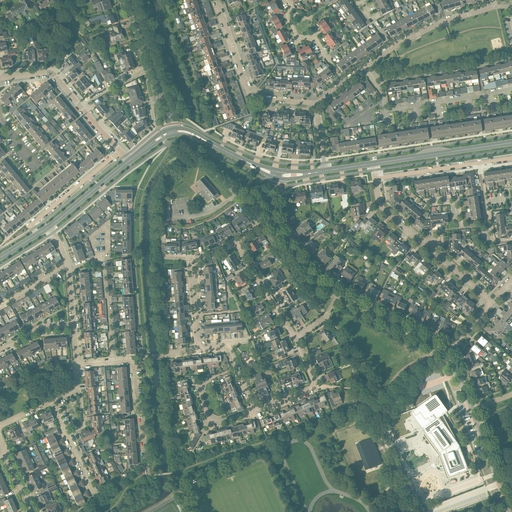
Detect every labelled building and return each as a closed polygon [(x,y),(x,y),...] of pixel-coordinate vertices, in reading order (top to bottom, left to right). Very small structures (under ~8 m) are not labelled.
[(20,3),(15,6),(19,14),(21,18),(25,16),(23,12),(25,11),(24,11),(32,7),(27,0),(25,0),(20,3)] [(103,2),(102,0),(97,0),(91,2),(93,7),(97,6),(99,12),(111,9),(108,0),(103,2)] [(183,3),(185,9),(188,8),(198,5),(196,0),(192,0),(186,2),(183,3)] [(271,9),(278,5),(277,3),(278,3),(276,0),(274,0),(269,3),(267,1),(261,4),(262,7),(266,5),(267,8),(270,6),(271,9)] [(341,8),(348,3),(346,0),(341,0),(337,4),(339,7),(338,7),(340,9),(341,8)] [(386,0),(378,5),(380,10),(389,6),(386,0)] [(456,8),(453,0),(447,2),(450,11),(453,10),(452,9),(456,8)] [(447,11),(450,11),(447,2),(441,3),(444,11),(447,10),(447,11)] [(344,13),(352,7),(348,3),(341,8),(344,13)] [(391,4),(389,5),(389,6),(380,10),(383,15),(394,10),(391,4)] [(198,5),(188,8),(190,14),(200,10),(198,5)] [(271,14),(272,17),(275,15),(274,14),(282,10),(281,7),(279,8),(278,5),(271,9),(273,13),(271,14)] [(426,8),(431,18),(433,17),(432,15),(436,14),(431,5),(426,8)] [(19,14),(15,6),(9,9),(11,14),(8,15),(12,22),(16,20),(14,17),(19,14)] [(352,7),(344,13),(343,14),(346,19),(348,18),(355,12),(352,7)] [(431,18),(426,8),(420,11),(424,19),(428,18),(428,19),(431,18)] [(202,16),(200,10),(190,14),(192,19),(195,18),(202,16)] [(424,19),(420,11),(414,13),(419,24),(422,22),(421,21),(424,19)] [(238,23),(247,20),(246,17),(250,16),(249,12),(245,14),(245,15),(236,18),(238,23)] [(351,23),(359,17),(355,12),(348,18),(348,19),(351,23)] [(104,22),(108,21),(110,21),(111,24),(114,23),(118,22),(118,21),(119,21),(118,18),(117,18),(116,14),(112,16),(110,13),(102,15),(103,18),(100,20),(101,21),(102,22),(103,22),(104,22)] [(419,24),(414,13),(409,16),(413,25),(417,23),(417,25),(419,24)] [(206,18),(208,17),(207,14),(202,16),(195,18),(192,19),(194,24),(197,23),(205,21),(203,17),(205,16),(206,18)] [(103,18),(102,15),(87,20),(90,25),(97,23),(96,21),(100,20),(103,18)] [(273,22),(274,24),(282,20),(280,17),(279,18),(278,15),(276,17),(276,16),(276,17),(275,15),(272,17),(273,18),(270,20),(271,22),(273,22)] [(409,16),(403,19),(408,29),(411,28),(410,27),(413,25),(409,16)] [(362,22),(359,17),(351,23),(349,24),(353,29),(362,22)] [(320,30),(331,22),(329,19),(327,21),(325,19),(322,21),(321,20),(316,23),(319,27),(321,29),(320,30)] [(408,29),(403,19),(397,22),(402,31),(405,29),(406,30),(408,29)] [(249,25),(247,20),(238,23),(240,29),(249,25)] [(271,35),(274,33),(278,31),(277,30),(284,26),(282,24),(283,23),(282,20),(274,24),(276,28),(269,32),(271,35)] [(365,25),(362,22),(353,29),(354,31),(356,29),(358,32),(366,27),(371,23),(369,20),(365,23),(365,24),(365,25)] [(196,29),(199,28),(211,24),(210,22),(208,23),(208,24),(206,24),(205,21),(197,23),(194,24),(196,29)] [(331,22),(320,30),(322,33),(323,32),(325,34),(329,31),(331,30),(329,27),(333,25),(331,22)] [(402,31),(397,22),(392,25),(397,35),(399,34),(399,33),(402,31)] [(120,30),(119,24),(112,27),(114,32),(104,35),(107,45),(124,38),(121,29),(120,30)] [(196,29),(192,31),(193,33),(196,32),(197,35),(199,34),(208,31),(207,27),(209,27),(211,26),(211,24),(199,28),(196,29)] [(242,34),(251,31),(249,25),(240,29),(242,34)] [(397,35),(392,25),(386,28),(391,37),(394,35),(395,36),(397,35)] [(280,38),(288,34),(286,31),(285,32),(283,29),(278,32),(278,31),(274,33),(275,36),(278,34),(280,38)] [(244,39),(253,36),(257,35),(256,32),(254,33),(254,30),(251,31),(242,34),(244,39)] [(202,39),(212,35),(214,35),(214,34),(214,32),(211,33),(212,34),(209,34),(208,31),(199,34),(201,39),(202,38),(202,39)] [(324,38),(327,43),(337,36),(339,35),(337,32),(333,36),(331,33),(324,38)] [(342,37),(342,34),(341,33),(339,35),(337,36),(327,43),(329,46),(330,45),(331,46),(331,48),(333,48),(334,47),(336,45),(338,47),(341,45),(337,40),(342,37)] [(199,46),(200,45),(202,44),(210,42),(209,38),(211,37),(211,38),(212,39),(217,37),(216,34),(214,34),(214,35),(212,35),(202,39),(202,38),(201,39),(200,39),(197,41),(198,44),(196,45),(196,46),(199,46)] [(288,34),(280,38),(282,42),(279,43),(280,44),(278,45),(279,47),(283,45),(283,44),(289,40),(288,38),(289,37),(288,34)] [(377,34),(372,38),(379,47),(381,45),(380,44),(383,42),(377,34)] [(253,36),(244,39),(246,45),(255,42),(253,36)] [(379,47),(372,38),(367,41),(373,49),(376,47),(377,48),(379,47)] [(5,54),(7,54),(11,53),(8,40),(3,41),(4,43),(0,44),(0,52),(4,51),(5,54)] [(248,50),(256,47),(258,46),(257,41),(255,42),(246,45),(248,50)] [(373,49),(367,41),(362,45),(369,54),(371,53),(370,52),(373,49)] [(202,50),(204,49),(216,45),(215,43),(213,44),(213,45),(211,45),(210,42),(202,44),(200,45),(202,50)] [(282,49),(284,53),(291,50),(291,49),(292,49),(290,46),(289,47),(288,44),(284,46),(283,45),(279,47),(280,50),(282,49)] [(216,45),(204,49),(206,55),(213,52),(212,48),(214,48),(217,47),(216,45)] [(302,47),(308,57),(311,56),(313,54),(309,45),(306,47),(305,45),(302,47)] [(369,54),(362,45),(357,49),(363,57),(366,55),(367,56),(369,54)] [(256,47),(248,50),(250,55),(256,53),(258,52),(256,47)] [(304,60),(308,57),(302,47),(303,48),(300,50),(299,48),(297,49),(301,58),(302,57),(304,60)] [(34,50),(34,48),(27,49),(27,52),(23,53),(24,61),(31,60),(31,62),(35,61),(34,50)] [(47,61),(45,49),(37,50),(38,62),(47,61)] [(363,57),(357,49),(352,53),(359,62),(361,60),(360,59),(363,57)] [(291,50),(284,53),(287,58),(287,65),(295,66),(296,55),(293,54),(291,50)] [(78,62),(84,58),(87,56),(83,51),(78,55),(79,56),(76,59),(73,61),(69,56),(64,61),(68,66),(65,68),(68,71),(69,70),(78,62)] [(213,52),(206,55),(208,60),(214,58),(219,56),(225,54),(224,51),(217,53),(217,54),(217,55),(215,55),(213,52)] [(124,64),(132,61),(129,54),(124,56),(123,53),(125,53),(125,52),(116,55),(118,61),(122,59),(124,64)] [(250,55),(247,56),(245,57),(247,62),(249,62),(260,58),(258,52),(256,53),(250,55)] [(218,59),(228,56),(227,53),(225,54),(219,56),(214,58),(208,60),(204,61),(206,66),(209,65),(217,62),(216,60),(218,59)] [(359,62),(352,53),(347,56),(353,64),(356,62),(357,63),(359,62)] [(353,64),(347,56),(342,60),(348,69),(351,68),(350,67),(353,64)] [(12,66),(11,57),(1,58),(2,67),(12,66)] [(260,58),(249,62),(251,67),(259,64),(258,61),(261,60),(260,58)] [(348,69),(342,60),(337,64),(342,72),(346,70),(346,71),(348,69)] [(104,71),(99,61),(93,64),(99,74),(101,73),(106,83),(110,81),(109,80),(113,77),(109,69),(104,71)] [(132,61),(124,64),(125,68),(122,69),(124,73),(134,69),(132,61)] [(72,80),(76,78),(81,73),(78,69),(81,66),(78,62),(69,70),(71,73),(68,75),(72,80)] [(218,66),(217,62),(209,65),(206,66),(208,71),(211,70),(213,69),(223,66),(225,65),(226,65),(227,64),(226,62),(220,64),(220,65),(218,66)] [(251,67),(253,73),(261,69),(259,64),(251,67)] [(323,71),(329,79),(333,75),(334,73),(328,64),(326,66),(327,68),(323,71)] [(497,65),(499,74),(506,73),(504,65),(500,66),(500,64),(497,65)] [(213,69),(211,70),(210,70),(212,75),(215,74),(223,72),(221,68),(224,67),(224,68),(226,67),(226,65),(225,65),(223,66),(213,69)] [(493,76),(499,74),(497,65),(495,66),(495,67),(491,68),(493,76)] [(487,77),(493,76),(491,68),(488,69),(488,67),(485,68),(487,77)] [(487,77),(485,68),(482,69),(483,70),(479,71),(482,82),(488,80),(487,77)] [(263,75),(261,69),(253,73),(254,78),(259,76),(263,75)] [(324,82),(329,79),(323,71),(319,75),(324,82)] [(79,81),(75,84),(79,88),(80,87),(86,82),(90,79),(86,75),(86,76),(82,72),(81,73),(76,78),(79,81)] [(217,79),(229,75),(228,73),(226,74),(224,75),(223,72),(215,74),(212,75),(214,80),(217,79)] [(217,79),(214,80),(215,86),(219,84),(226,82),(225,78),(227,77),(227,78),(229,77),(229,75),(217,79)] [(319,75),(312,80),(314,87),(319,84),(319,86),(324,82),(319,75)] [(314,87),(312,80),(304,79),(303,90),(309,90),(309,87),(314,88),(314,87)] [(131,106),(132,110),(134,109),(136,109),(142,108),(141,103),(144,102),(143,98),(141,98),(137,85),(136,85),(135,80),(125,85),(126,88),(125,88),(127,94),(131,93),(132,98),(131,99),(133,106),(131,106)] [(275,89),(275,85),(275,80),(266,80),(262,84),(265,87),(269,87),(269,89),(270,89),(270,90),(271,90),(273,91),(274,90),(274,89),(275,89)] [(360,83),(365,90),(369,96),(371,94),(375,91),(367,80),(363,83),(363,82),(360,83)] [(51,91),(52,92),(54,90),(53,88),(53,89),(47,82),(45,84),(45,83),(44,84),(44,83),(42,85),(48,92),(51,91)] [(89,85),(86,82),(79,88),(82,92),(88,87),(89,89),(94,87),(90,83),(89,85)] [(357,84),(354,86),(360,94),(365,90),(360,83),(357,85),(357,84)] [(14,86),(12,88),(19,95),(21,94),(22,95),(24,93),(23,91),(23,92),(18,85),(15,87),(14,86)] [(41,87),(38,89),(45,97),(47,95),(46,94),(48,92),(42,85),(40,86),(41,87)] [(353,89),(350,91),(355,97),(360,94),(354,86),(352,87),(353,89)] [(220,89),(217,90),(219,96),(229,93),(227,87),(220,89)] [(11,90),(9,92),(15,100),(18,99),(17,97),(19,95),(12,88),(10,89),(11,90)] [(45,97),(38,89),(36,91),(35,91),(33,92),(40,100),(42,98),(43,99),(45,97)] [(350,101),(355,97),(350,91),(347,93),(346,92),(344,93),(350,101)] [(5,93),(4,95),(10,103),(12,101),(13,102),(15,100),(9,92),(6,94),(5,93)] [(40,100),(33,92),(31,94),(32,95),(29,97),(36,105),(38,103),(37,102),(40,100)] [(221,102),(231,99),(229,93),(219,96),(221,102)] [(350,101),(344,93),(342,95),(343,96),(340,98),(345,105),(350,101)] [(8,105),(10,103),(4,95),(2,97),(2,98),(0,99),(5,106),(6,108),(8,106),(8,105)] [(54,105),(56,107),(63,101),(61,99),(60,99),(58,97),(51,103),(52,105),(54,105)] [(96,109),(99,113),(104,109),(105,108),(103,105),(104,103),(100,98),(93,103),(97,108),(96,109)] [(345,105),(340,98),(337,100),(336,99),(334,101),(340,108),(345,105)] [(223,108),(233,104),(231,99),(221,102),(223,108)] [(56,110),(58,112),(66,106),(64,103),(65,102),(63,101),(56,107),(57,109),(56,110)] [(340,108),(334,101),(332,102),(332,104),(330,105),(335,112),(340,108)] [(233,104),(223,108),(220,109),(221,112),(224,110),(225,113),(235,110),(233,104)] [(335,112),(330,105),(327,107),(328,108),(325,111),(333,122),(339,118),(335,112)] [(66,106),(58,112),(60,114),(61,113),(63,116),(70,109),(69,107),(68,108),(66,106)] [(14,115),(16,118),(25,111),(23,109),(22,110),(19,107),(11,114),(13,116),(14,115)] [(99,113),(103,117),(105,115),(108,118),(115,112),(111,107),(107,110),(105,108),(104,109),(99,113)] [(136,126),(132,128),(133,128),(134,130),(134,131),(136,134),(137,134),(142,131),(147,128),(146,123),(148,122),(148,120),(146,113),(145,113),(144,107),(142,108),(136,109),(134,109),(136,119),(137,119),(137,122),(136,122),(134,122),(136,126)] [(64,119),(65,121),(73,114),(71,112),(72,111),(70,109),(63,116),(65,118),(64,119)] [(121,110),(109,120),(116,128),(117,128),(119,126),(127,119),(121,110)] [(237,115),(235,110),(225,113),(227,119),(226,119),(227,122),(244,117),(243,113),(237,115)] [(19,123),(27,116),(25,114),(26,113),(25,111),(16,118),(18,120),(17,121),(19,123)] [(275,124),(278,124),(278,121),(283,121),(284,111),(278,111),(278,117),(275,116),(275,124)] [(288,123),(291,124),(292,117),(289,117),(289,111),(284,111),(283,121),(283,124),(288,124),(288,123)] [(295,122),(300,122),(301,112),(295,112),(295,118),(292,117),(291,124),(295,124),(295,122)] [(311,125),(309,116),(306,116),(306,112),(301,112),(300,122),(300,124),(311,125)] [(270,118),(269,113),(263,114),(264,115),(261,116),(264,125),(267,124),(268,127),(273,125),(272,124),(275,124),(275,116),(270,118)] [(73,114),(65,121),(67,123),(68,122),(70,124),(78,118),(76,116),(75,117),(73,114)] [(27,116),(19,123),(21,125),(21,124),(24,126),(32,120),(30,118),(29,119),(27,116)] [(509,117),(496,118),(498,130),(503,129),(503,131),(506,131),(505,128),(510,128),(509,117)] [(496,118),(484,120),(485,131),(490,131),(491,133),(493,132),(493,130),(498,130),(496,118)] [(74,131),(81,125),(79,122),(80,121),(79,119),(71,126),(73,128),(72,129),(74,131)] [(25,130),(26,132),(34,125),(32,123),(33,122),(32,120),(24,126),(26,129),(25,130)] [(482,132),(481,121),(468,123),(470,134),(475,133),(475,135),(478,135),(477,133),(482,132)] [(231,137),(236,139),(240,129),(237,128),(237,126),(231,123),(229,124),(227,129),(233,131),(231,137)] [(456,125),(457,136),(462,135),(463,137),(465,137),(465,134),(470,134),(468,123),(456,125)] [(34,125),(26,132),(28,133),(29,133),(31,135),(39,129),(37,126),(36,127),(34,125)] [(81,125),(74,131),(75,133),(76,132),(78,135),(86,128),(84,126),(83,127),(81,125)] [(443,126),(445,137),(450,137),(450,139),(453,139),(452,136),(457,136),(456,125),(443,126)] [(133,128),(129,132),(126,129),(124,131),(119,126),(117,128),(122,133),(119,135),(124,140),(125,139),(129,143),(134,138),(133,137),(136,134),(134,131),(134,130),(133,128)] [(443,126),(431,128),(432,139),(437,139),(438,141),(440,140),(440,138),(445,137),(443,126)] [(86,128),(78,135),(80,137),(79,138),(81,140),(89,133),(87,131),(88,130),(86,128)] [(240,129),(236,139),(241,141),(243,136),(246,137),(248,131),(240,128),(240,129)] [(32,138),(34,141),(41,134),(39,132),(41,131),(39,129),(31,135),(33,138),(32,138)] [(428,129),(415,131),(417,142),(422,141),(422,143),(424,143),(424,141),(429,140),(428,129)] [(246,137),(249,138),(247,143),(252,145),(256,135),(256,134),(248,131),(246,137)] [(415,131),(403,133),(404,144),(409,143),(409,145),(412,145),(412,142),(417,142),(415,131)] [(89,133),(81,140),(82,142),(84,141),(86,143),(93,137),(92,135),(91,136),(89,133)] [(403,133),(390,134),(392,145),(397,145),(397,147),(400,147),(399,144),(404,144),(403,133)] [(41,134),(34,141),(35,142),(36,141),(38,144),(46,137),(45,135),(43,136),(41,134)] [(390,134),(377,136),(379,147),(384,147),(385,149),(387,148),(387,146),(392,145),(390,134)] [(259,141),(262,142),(264,136),(262,135),(261,135),(261,137),(256,135),(252,145),(258,147),(259,141)] [(264,136),(262,142),(265,143),(264,149),(269,150),(272,140),(267,139),(267,137),(264,136)] [(48,139),(46,137),(38,144),(40,146),(39,147),(41,149),(49,143),(47,140),(48,139)] [(340,152),(338,144),(337,137),(335,137),(330,138),(332,152),(336,151),(337,152),(340,152)] [(62,141),(57,145),(49,152),(51,155),(50,155),(52,157),(59,151),(60,150),(59,149),(65,144),(64,143),(66,141),(65,139),(62,141)] [(276,146),(279,146),(281,140),(277,139),(277,141),(272,140),(269,150),(275,151),(276,146)] [(281,140),(279,146),(282,147),(281,153),(287,153),(288,143),(283,142),(284,140),(281,140)] [(306,142),(300,141),(300,143),(299,143),(297,142),(296,149),(299,149),(299,155),(304,156),(305,145),(306,142)] [(47,150),(49,152),(57,145),(55,143),(54,144),(52,142),(44,148),(46,150),(47,150)] [(293,148),(296,149),(297,142),(294,142),(294,144),(288,143),(287,153),(292,154),(293,148)] [(305,145),(304,156),(310,156),(310,150),(315,151),(314,144),(311,144),(311,146),(305,145)] [(93,154),(99,161),(101,160),(100,159),(103,157),(96,149),(94,150),(95,152),(93,154)] [(59,151),(52,157),(53,159),(54,158),(56,161),(64,154),(63,152),(61,153),(59,151)] [(64,154),(56,161),(58,163),(57,164),(59,166),(67,160),(65,157),(66,156),(64,154)] [(97,163),(99,161),(93,154),(91,156),(90,155),(88,156),(94,164),(96,162),(97,163)] [(87,159),(84,161),(90,168),(92,167),(92,166),(94,164),(88,156),(86,158),(87,159)] [(81,162),(79,164),(85,171),(88,169),(88,170),(90,168),(84,161),(82,163),(81,162)] [(35,193),(34,194),(35,195),(36,195),(42,203),(47,200),(49,198),(79,173),(75,168),(72,164),(71,163),(69,165),(67,166),(65,168),(62,171),(60,172),(58,174),(54,177),(52,179),(50,180),(47,183),(45,185),(43,186),(38,190),(35,193)] [(7,164),(0,170),(1,173),(2,172),(5,174),(12,168),(10,166),(10,167),(7,164)] [(85,171),(79,164),(77,165),(78,166),(75,168),(79,173),(81,176),(84,174),(83,173),(85,171)] [(5,178),(7,180),(15,173),(13,170),(14,170),(12,168),(5,174),(6,177),(5,178)] [(508,181),(506,170),(502,171),(502,168),(499,168),(499,171),(496,172),(497,183),(500,183),(500,186),(505,185),(505,182),(508,181)] [(497,183),(496,172),(491,173),(490,170),(487,170),(488,173),(483,174),(485,185),(488,184),(489,187),(494,187),(493,184),(497,183)] [(15,173),(7,180),(9,181),(10,181),(12,183),(19,177),(18,175),(17,175),(15,173)] [(473,173),(465,174),(466,182),(475,181),(474,177),(476,177),(476,175),(474,175),(473,173)] [(441,175),(441,178),(437,179),(439,190),(442,189),(442,192),(447,192),(447,189),(450,188),(448,180),(448,177),(444,178),(444,175),(441,175)] [(429,177),(430,180),(426,180),(427,192),(431,191),(431,194),(436,193),(436,190),(439,190),(437,179),(433,179),(432,176),(429,177)] [(13,186),(14,188),(22,182),(20,179),(21,178),(19,177),(12,183),(14,185),(13,186)] [(220,196),(204,177),(197,183),(202,190),(199,192),(208,202),(213,198),(215,200),(220,196)] [(418,179),(418,181),(414,182),(416,193),(419,193),(420,196),(425,195),(424,192),(427,192),(426,180),(421,181),(421,178),(418,179)] [(361,186),(360,181),(350,182),(352,193),(365,191),(364,185),(361,186)] [(475,185),(475,181),(466,182),(467,185),(468,185),(468,189),(476,188),(475,186),(478,186),(477,184),(475,185)] [(17,189),(19,192),(27,185),(25,183),(24,184),(22,182),(14,188),(16,190),(17,189)] [(338,186),(338,184),(329,186),(330,194),(339,193),(339,194),(344,193),(342,185),(338,186)] [(27,185),(19,192),(21,194),(20,195),(22,197),(29,191),(27,188),(28,187),(27,185)] [(313,201),(320,200),(320,202),(324,201),(324,200),(327,199),(326,191),(322,191),(322,187),(318,188),(318,189),(311,190),(312,194),(312,198),(313,201)] [(476,188),(468,189),(470,197),(477,196),(476,192),(478,191),(478,190),(476,190),(476,188)] [(121,191),(121,189),(115,189),(111,192),(112,194),(109,198),(114,204),(119,203),(119,201),(121,201),(121,200),(121,191)] [(390,202),(398,198),(398,192),(390,193),(390,202)] [(306,198),(305,193),(298,194),(298,193),(292,194),(293,203),(303,201),(304,205),(303,205),(308,204),(307,198),(306,198)] [(348,203),(347,194),(343,195),(342,196),(343,202),(342,202),(341,202),(341,206),(342,206),(343,209),(346,209),(349,205),(348,203)] [(35,200),(33,202),(39,209),(42,207),(42,208),(44,207),(42,204),(42,203),(36,195),(35,195),(38,199),(36,201),(35,200)] [(464,207),(467,206),(468,209),(479,208),(479,204),(481,203),(481,200),(478,201),(477,196),(470,197),(466,198),(467,201),(464,202),(464,207)] [(114,204),(109,198),(106,200),(105,198),(100,202),(106,209),(106,208),(108,207),(109,208),(114,204)] [(398,208),(403,202),(398,198),(390,202),(398,208)] [(404,210),(412,200),(410,199),(408,202),(405,200),(403,202),(398,208),(399,210),(401,207),(404,210)] [(412,200),(404,210),(406,212),(406,213),(407,214),(413,207),(410,205),(413,202),(412,200)] [(39,209),(33,202),(31,203),(32,205),(29,206),(36,214),(37,212),(39,209)] [(96,205),(97,206),(101,212),(102,212),(104,210),(105,211),(107,210),(106,208),(106,209),(100,202),(96,205)] [(364,207),(364,203),(355,204),(356,207),(354,208),(355,216),(364,215),(363,208),(364,207)] [(26,207),(24,209),(30,217),(33,215),(34,216),(36,214),(29,206),(27,209),(26,207)] [(94,207),(92,209),(98,217),(103,213),(102,212),(101,212),(97,206),(95,208),(94,207)] [(413,207),(407,214),(409,216),(410,215),(413,217),(420,208),(419,207),(416,210),(413,207)] [(413,221),(415,223),(420,217),(422,214),(419,212),(422,209),(420,208),(413,217),(415,219),(413,221)] [(470,221),(481,219),(480,215),(483,214),(483,211),(480,212),(479,208),(468,209),(468,213),(465,213),(466,218),(471,217),(471,220),(470,221)] [(30,217),(24,209),(22,211),(23,212),(21,214),(27,221),(29,220),(28,219),(30,217)] [(98,217),(92,209),(89,211),(90,212),(88,214),(94,221),(98,217)] [(239,218),(244,225),(249,222),(247,219),(250,218),(246,213),(239,218)] [(17,215),(15,216),(22,224),(24,222),(25,223),(27,221),(21,214),(18,216),(17,215)] [(494,222),(496,221),(497,223),(504,222),(503,214),(496,215),(496,220),(494,220),(494,222)] [(90,223),(92,222),(90,219),(86,215),(84,217),(84,216),(81,218),(85,223),(87,226),(90,223)] [(22,224),(15,216),(13,218),(14,219),(12,221),(18,229),(20,227),(19,226),(22,224)] [(425,221),(420,217),(415,223),(422,229),(425,221)] [(78,222),(83,229),(87,226),(81,218),(79,220),(79,221),(78,222)] [(244,225),(239,218),(231,223),(235,228),(237,226),(239,229),(244,225)] [(364,219),(362,221),(359,226),(365,231),(368,227),(371,230),(377,223),(371,218),(365,225),(362,222),(365,219),(364,219)] [(359,226),(362,221),(359,219),(353,226),(357,228),(359,226)] [(422,229),(431,228),(431,220),(425,221),(422,229)] [(18,229),(12,221),(9,223),(8,222),(6,223),(13,231),(15,229),(16,230),(18,229)] [(81,231),(83,229),(78,222),(77,221),(72,225),(78,232),(80,230),(81,231)] [(309,224),(307,221),(296,229),(298,232),(301,230),(306,237),(313,232),(308,225),(309,224)] [(497,227),(498,232),(506,231),(505,227),(504,227),(504,222),(497,223),(497,225),(495,225),(495,227),(497,227)] [(10,233),(13,231),(6,223),(4,225),(5,226),(3,228),(6,232),(8,235),(9,236),(11,234),(10,233)] [(230,224),(222,228),(227,237),(232,233),(231,231),(233,229),(230,224)] [(72,225),(68,229),(74,235),(76,233),(77,234),(79,233),(78,232),(72,225)] [(379,225),(376,229),(370,235),(375,240),(376,240),(378,242),(380,240),(381,240),(383,238),(384,238),(386,235),(387,233),(379,225),(380,225),(379,225)] [(222,228),(215,233),(218,239),(220,237),(222,240),(227,237),(222,228)] [(74,235),(68,229),(66,231),(64,229),(63,230),(70,239),(72,237),(73,238),(75,236),(74,235)] [(323,233),(321,230),(313,236),(315,239),(323,233)] [(506,238),(506,231),(498,232),(498,234),(496,234),(496,236),(498,236),(498,239),(506,238)] [(218,239),(215,233),(207,236),(210,245),(216,243),(215,240),(218,239)] [(248,246),(253,253),(261,248),(259,244),(266,240),(261,233),(256,236),(259,239),(248,246)] [(393,251),(395,248),(400,242),(397,240),(398,239),(392,233),(386,240),(391,244),(388,247),(393,251)] [(210,245),(207,236),(199,239),(200,246),(203,244),(204,247),(210,245)] [(197,246),(200,246),(199,239),(190,241),(192,250),(198,249),(197,246)] [(457,246),(457,240),(449,241),(450,250),(457,246)] [(192,250),(190,241),(182,242),(182,252),(184,252),(192,250)] [(317,250),(311,241),(304,246),(310,255),(317,250)] [(47,243),(44,244),(50,253),(52,252),(53,252),(54,253),(56,251),(50,242),(47,244),(47,243)] [(165,251),(171,251),(171,242),(162,242),(162,248),(165,248),(165,251)] [(171,242),(171,251),(177,252),(177,249),(180,249),(180,242),(171,242)] [(400,242),(395,248),(393,251),(391,253),(394,255),(395,255),(397,253),(397,251),(398,250),(404,255),(409,248),(403,243),(402,245),(400,242)] [(81,243),(76,245),(71,247),(73,252),(81,249),(80,246),(81,246),(81,243)] [(40,247),(40,248),(46,257),(48,256),(47,256),(48,255),(50,253),(44,244),(40,247)] [(457,256),(462,250),(457,246),(450,250),(457,256)] [(461,255),(464,258),(471,249),(470,247),(467,250),(464,248),(462,250),(457,256),(459,258),(461,255)] [(46,257),(40,248),(36,251),(35,250),(40,259),(43,258),(44,258),(44,259),(46,257)] [(73,252),(75,257),(83,254),(82,251),(83,251),(82,248),(81,249),(73,252)] [(331,253),(326,248),(319,254),(319,255),(320,254),(321,257),(318,260),(322,264),(324,262),(325,264),(331,258),(329,255),(331,253)] [(465,261),(467,262),(473,255),(470,253),(473,250),(471,249),(464,258),(466,260),(465,261)] [(40,259),(35,250),(33,252),(33,253),(31,255),(36,264),(38,262),(38,261),(40,259)] [(85,260),(84,256),(92,253),(92,251),(84,254),(83,254),(75,257),(77,263),(85,260)] [(274,258),(271,252),(263,257),(265,260),(259,264),(263,270),(272,265),(269,261),(274,258)] [(411,253),(405,259),(409,263),(410,263),(412,261),(415,263),(414,265),(416,267),(418,264),(421,261),(419,259),(420,258),(415,253),(413,255),(411,253)] [(31,255),(26,257),(25,256),(30,265),(33,264),(34,264),(34,265),(36,264),(31,255)] [(238,263),(233,255),(226,260),(224,261),(226,265),(229,264),(232,269),(231,270),(233,273),(239,270),(236,266),(239,265),(238,263)] [(470,263),(472,265),(480,256),(478,255),(476,258),(473,255),(467,262),(469,264),(470,263)] [(30,265),(25,256),(23,258),(24,259),(21,261),(26,270),(28,268),(28,267),(30,265)] [(340,259),(336,256),(330,265),(327,269),(330,271),(332,269),(333,270),(336,273),(337,274),(342,269),(341,268),(344,264),(346,262),(341,258),(340,259)] [(473,270),(475,271),(479,266),(482,263),(479,260),(481,257),(480,256),(472,265),(475,267),(473,270)] [(14,265),(20,274),(22,273),(21,272),(22,271),(24,269),(21,265),(18,260),(18,261),(19,262),(14,265)] [(494,262),(497,264),(503,270),(506,267),(508,269),(509,267),(504,262),(501,260),(499,263),(496,260),(494,262)] [(416,267),(413,270),(418,274),(422,270),(425,274),(428,271),(431,267),(425,262),(421,267),(418,264),(416,267)] [(358,271),(349,264),(348,265),(345,270),(339,277),(342,280),(345,276),(346,277),(346,278),(350,281),(358,271)] [(495,267),(492,265),(491,266),(500,274),(502,272),(503,272),(504,270),(503,270),(497,264),(495,267)] [(20,274),(14,265),(9,268),(14,276),(16,274),(18,274),(18,275),(20,274)] [(485,271),(479,266),(475,271),(478,274),(477,276),(478,277),(480,275),(481,277),(485,271)] [(490,274),(492,276),(498,281),(500,278),(498,276),(500,274),(491,266),(489,268),(492,270),(490,274)] [(14,276),(9,268),(4,271),(10,280),(12,279),(12,278),(12,277),(14,276)] [(173,279),(181,278),(181,275),(182,275),(182,272),(181,269),(171,270),(171,275),(172,275),(173,279)] [(274,277),(270,279),(275,287),(277,285),(281,283),(283,282),(285,280),(282,275),(279,269),(276,271),(272,274),(274,277)] [(0,274),(4,282),(7,280),(8,280),(8,281),(10,280),(8,277),(4,271),(0,273),(0,274)] [(442,276),(436,271),(434,274),(431,272),(425,280),(427,282),(428,281),(431,284),(434,280),(437,282),(442,276)] [(489,274),(485,271),(481,277),(482,278),(481,279),(482,281),(484,279),(487,282),(492,276),(490,274),(489,274)] [(245,275),(244,272),(235,278),(233,275),(226,279),(228,284),(235,280),(239,287),(248,281),(245,275)] [(364,279),(358,276),(353,283),(354,283),(354,282),(357,283),(354,288),(361,292),(365,285),(362,283),(364,279)] [(498,281),(492,276),(487,282),(489,284),(488,285),(489,287),(491,285),(493,287),(498,281)] [(443,291),(446,294),(452,286),(448,282),(444,287),(442,286),(438,290),(442,293),(443,291)] [(42,287),(45,292),(46,294),(52,291),(51,290),(52,289),(49,283),(42,287)] [(375,285),(370,283),(364,291),(365,291),(366,290),(369,291),(368,293),(369,294),(368,296),(376,300),(380,292),(374,289),(375,285)] [(251,288),(249,285),(240,290),(244,295),(246,294),(251,301),(257,297),(255,293),(256,293),(252,287),(251,288)] [(452,286),(446,294),(449,296),(447,298),(450,301),(454,296),(453,295),(457,290),(452,286)] [(295,296),(291,289),(283,294),(287,299),(285,300),(288,305),(298,298),(296,295),(295,296)] [(386,306),(392,294),(383,289),(380,296),(383,297),(380,303),(386,306)] [(401,298),(392,294),(386,306),(393,309),(395,303),(398,305),(399,302),(401,298)] [(462,307),(468,300),(467,299),(468,299),(465,296),(464,296),(463,295),(460,299),(458,297),(459,296),(452,303),(460,310),(462,307)] [(49,299),(54,309),(57,307),(57,308),(60,307),(55,297),(52,299),(51,298),(49,299)] [(54,309),(49,299),(47,300),(47,301),(47,302),(44,303),(49,312),(52,311),(51,310),(54,309)] [(468,300),(462,307),(466,310),(464,313),(468,316),(474,309),(473,310),(471,309),(474,305),(468,300)] [(399,302),(398,305),(395,310),(402,314),(408,304),(404,302),(403,304),(399,302)] [(41,303),(39,304),(44,314),(47,312),(47,313),(49,312),(44,303),(42,304),(41,304),(41,303)] [(34,308),(39,318),(42,316),(41,315),(44,314),(39,304),(37,305),(37,306),(37,307),(35,308),(34,308)] [(265,310),(262,304),(256,308),(254,305),(248,309),(251,314),(255,312),(257,316),(265,310)] [(409,317),(415,320),(419,313),(416,311),(418,307),(412,304),(409,310),(412,312),(409,317)] [(307,313),(303,305),(295,310),(295,309),(290,311),(293,317),(295,316),(298,321),(304,318),(302,316),(307,313)] [(33,317),(34,319),(34,320),(39,318),(34,308),(32,310),(31,309),(29,310),(33,317)] [(26,317),(29,323),(32,322),(31,321),(34,319),(33,317),(29,310),(27,311),(27,313),(24,314),(26,317)] [(419,313),(415,320),(422,324),(425,318),(428,320),(431,314),(424,310),(422,314),(419,313)] [(502,312),(511,320),(511,313),(508,310),(506,313),(504,310),(502,312)] [(503,316),(501,319),(507,324),(509,325),(511,321),(511,320),(502,312),(501,314),(503,316)] [(26,317),(24,314),(22,315),(21,315),(21,314),(19,315),(24,325),(27,323),(27,324),(29,323),(26,317)] [(266,318),(264,315),(256,320),(260,326),(262,324),(265,327),(273,322),(269,316),(266,318)] [(439,323),(442,325),(445,320),(445,319),(440,316),(438,321),(433,318),(429,327),(435,330),(439,323)] [(15,333),(14,331),(20,329),(15,319),(12,321),(13,321),(12,322),(10,324),(15,333)] [(509,325),(507,324),(501,319),(499,321),(497,319),(495,320),(505,329),(508,332),(511,328),(509,325)] [(445,320),(442,325),(439,332),(441,329),(444,330),(442,333),(442,334),(450,338),(456,326),(448,322),(445,320)] [(494,327),(502,333),(505,329),(495,320),(494,322),(496,325),(494,327)] [(213,335),(211,323),(207,324),(206,322),(203,323),(205,339),(208,339),(208,335),(213,335)] [(4,325),(9,334),(12,333),(13,334),(15,333),(10,324),(8,325),(7,325),(6,324),(4,325)] [(0,329),(4,337),(9,334),(4,325),(2,326),(3,327),(2,328),(0,329)] [(502,333),(494,327),(492,329),(490,327),(486,331),(491,335),(493,333),(498,338),(502,333)] [(272,332),(270,328),(264,331),(265,334),(269,333),(272,339),(281,335),(278,329),(272,332)] [(325,332),(323,330),(317,334),(320,339),(322,337),(326,342),(333,338),(327,330),(325,332)] [(122,333),(123,344),(134,343),(134,340),(138,340),(137,334),(133,334),(133,332),(135,332),(135,331),(124,332),(124,333),(122,333)] [(340,343),(336,337),(332,340),(336,346),(340,343)] [(477,342),(481,345),(485,348),(488,346),(490,348),(494,343),(488,338),(485,340),(481,337),(477,342)] [(187,341),(186,338),(178,339),(178,342),(179,342),(180,344),(177,345),(177,349),(182,348),(182,345),(188,344),(188,341),(187,341)] [(278,350),(287,346),(285,340),(280,343),(278,339),(265,344),(267,348),(274,346),(274,348),(277,346),(278,350)] [(36,342),(31,345),(36,353),(38,352),(39,352),(39,353),(42,351),(36,342)] [(124,356),(135,355),(135,352),(139,351),(138,345),(134,346),(134,343),(123,344),(124,356)] [(487,350),(485,348),(481,345),(479,348),(475,344),(470,349),(475,354),(476,354),(477,355),(480,352),(483,355),(487,350)] [(36,353),(31,345),(26,347),(31,357),(33,356),(33,355),(33,354),(36,353)] [(287,346),(278,350),(280,353),(277,354),(280,360),(286,357),(284,354),(290,351),(287,346)] [(31,357),(26,347),(21,350),(26,358),(28,357),(29,357),(29,358),(31,357)] [(470,349),(466,355),(467,357),(466,358),(466,360),(465,360),(467,366),(468,366),(469,366),(470,369),(472,368),(479,365),(478,363),(476,363),(473,356),(475,356),(476,354),(475,354),(470,349)] [(23,360),(26,358),(21,350),(16,353),(21,362),(23,361),(23,360)] [(204,358),(205,364),(208,364),(208,368),(214,368),(213,359),(212,353),(209,354),(209,357),(204,358)] [(333,366),(327,353),(316,357),(322,371),(333,366)] [(6,356),(11,364),(13,363),(14,364),(17,363),(11,354),(6,356)] [(215,358),(213,359),(214,368),(219,367),(219,362),(227,361),(226,356),(225,354),(215,356),(215,358)] [(198,355),(195,356),(197,370),(203,369),(202,365),(205,364),(204,358),(199,358),(198,355)] [(11,364),(6,356),(1,359),(6,368),(8,367),(8,366),(11,364)] [(197,370),(195,356),(192,356),(193,359),(187,360),(188,367),(191,366),(192,371),(197,370)] [(176,373),(181,372),(179,358),(176,359),(176,362),(171,362),(171,364),(169,364),(170,368),(172,368),(172,369),(175,369),(176,373)] [(179,358),(181,372),(186,371),(186,367),(188,367),(187,360),(182,361),(182,358),(179,358)] [(290,358),(277,363),(279,368),(288,365),(289,367),(289,368),(289,369),(291,370),(298,367),(295,360),(291,361),(290,358)] [(483,366),(483,364),(479,365),(472,368),(474,372),(471,373),(473,378),(478,376),(480,376),(479,372),(482,371),(481,367),(483,366)] [(340,374),(338,370),(325,376),(326,379),(329,378),(332,384),(339,381),(337,375),(340,374)] [(511,375),(505,370),(500,376),(502,378),(500,380),(501,380),(501,381),(502,386),(506,384),(506,385),(507,384),(510,383),(509,381),(510,380),(508,378),(511,375)] [(221,383),(223,388),(236,383),(236,382),(232,384),(231,382),(233,381),(229,373),(222,376),(223,379),(224,379),(225,381),(221,383)] [(254,381),(257,388),(267,384),(265,380),(263,381),(260,373),(255,376),(256,380),(254,381)] [(280,386),(290,382),(289,381),(293,379),(294,384),(293,384),(293,385),(299,383),(299,384),(305,382),(302,377),(300,378),(298,374),(292,376),(291,374),(281,378),(277,379),(280,386)] [(486,376),(486,374),(480,376),(478,376),(479,379),(474,381),(476,387),(481,385),(487,383),(486,380),(487,380),(487,379),(486,378),(486,377),(485,377),(485,376),(486,376)] [(178,388),(179,394),(193,390),(188,391),(187,388),(189,388),(187,380),(179,381),(180,385),(181,385),(182,387),(178,388)] [(491,388),(489,382),(487,383),(481,385),(482,388),(477,390),(479,395),(488,392),(487,389),(491,388)] [(236,383),(223,388),(225,393),(229,391),(230,394),(237,391),(235,387),(238,385),(236,383)] [(265,398),(269,396),(266,389),(268,388),(267,384),(257,388),(259,393),(254,395),(256,399),(262,402),(264,401),(263,397),(265,397),(265,398)] [(193,390),(179,394),(181,399),(185,398),(185,401),(192,399),(191,394),(194,393),(193,390)] [(226,396),(230,403),(243,398),(242,395),(239,396),(237,391),(230,394),(226,396)] [(339,394),(338,392),(331,395),(330,392),(327,394),(333,407),(336,406),(335,403),(341,400),(343,404),(339,395),(340,395),(340,394),(339,394)] [(312,400),(309,401),(312,407),(314,406),(316,410),(321,408),(317,400),(315,393),(310,395),(312,400)] [(320,399),(317,400),(321,408),(326,406),(324,402),(327,401),(324,395),(319,397),(320,399)] [(387,420),(387,421),(394,439),(394,440),(395,440),(396,440),(397,440),(417,433),(417,431),(421,429),(425,434),(423,436),(439,456),(442,466),(444,471),(446,478),(447,478),(447,479),(448,479),(468,472),(468,470),(467,471),(467,470),(468,470),(468,469),(468,468),(465,462),(464,462),(463,459),(464,459),(459,446),(459,445),(458,444),(444,425),(444,424),(443,424),(442,424),(438,419),(446,413),(447,413),(447,412),(447,411),(447,410),(437,396),(436,396),(436,395),(435,395),(435,396),(434,396),(409,414),(408,414),(408,412),(389,419),(388,419),(388,420),(387,420)] [(244,401),(243,398),(230,403),(232,408),(236,407),(238,412),(244,410),(241,402),(244,401)] [(182,405),(183,410),(197,406),(197,403),(194,404),(192,399),(185,401),(186,404),(182,405)] [(309,408),(312,407),(309,401),(304,403),(303,400),(300,401),(305,414),(311,412),(309,408)] [(298,405),(293,407),(296,414),(299,413),(300,417),(305,414),(300,401),(297,403),(298,405)] [(197,406),(183,410),(185,415),(189,414),(190,417),(197,415),(195,410),(198,409),(197,406)] [(294,415),(296,414),(293,407),(289,409),(287,406),(285,408),(290,421),(295,419),(294,415)] [(290,421),(285,408),(282,409),(283,411),(278,413),(281,420),(283,419),(285,423),(290,421)] [(54,420),(50,412),(45,415),(44,414),(40,416),(44,424),(54,420)] [(278,421),(281,420),(278,413),(273,415),(272,413),(269,414),(275,427),(280,425),(278,421)] [(270,429),(275,427),(269,414),(271,419),(268,420),(268,418),(260,421),(262,427),(268,425),(270,429)] [(186,421),(188,426),(201,422),(201,419),(198,420),(197,415),(190,417),(190,419),(186,421)] [(28,421),(32,430),(35,429),(37,432),(39,430),(40,432),(44,430),(40,423),(37,424),(34,418),(28,421)] [(238,426),(240,432),(243,432),(244,436),(249,434),(247,426),(246,420),(243,421),(243,424),(238,426)] [(250,425),(247,426),(249,434),(254,433),(253,429),(256,428),(256,429),(260,427),(257,420),(249,423),(250,425)] [(32,430),(28,421),(23,424),(25,430),(22,431),(23,433),(25,437),(31,435),(29,432),(32,430)] [(202,422),(201,422),(188,426),(189,431),(193,430),(195,438),(193,439),(189,447),(193,449),(195,445),(201,434),(200,435),(198,433),(200,430),(199,426),(197,426),(197,424),(202,422)] [(237,433),(240,432),(238,426),(233,427),(232,424),(230,425),(233,438),(238,437),(237,433)] [(233,438),(230,425),(226,426),(227,428),(222,430),(224,436),(227,436),(228,440),(233,438)] [(26,440),(25,437),(23,433),(20,434),(16,427),(8,431),(12,437),(11,438),(12,441),(19,438),(21,442),(26,440)] [(99,427),(94,428),(94,430),(93,430),(89,432),(92,439),(94,438),(94,436),(99,434),(99,432),(100,431),(99,427)] [(46,435),(47,437),(59,431),(57,428),(45,433),(46,435)] [(213,429),(217,443),(222,441),(221,437),(224,436),(222,430),(217,431),(216,428),(213,429)] [(212,444),(217,443),(213,429),(215,434),(212,435),(211,433),(207,434),(205,437),(203,436),(203,435),(200,441),(202,442),(210,440),(212,444)] [(87,442),(92,439),(89,432),(89,430),(86,432),(85,431),(84,431),(83,431),(87,442)] [(47,442),(48,443),(55,440),(54,437),(60,434),(59,431),(47,437),(45,438),(46,439),(45,439),(46,442),(47,442)] [(87,442),(83,431),(82,432),(81,433),(81,434),(79,435),(79,436),(76,438),(80,446),(83,445),(83,444),(87,442)] [(372,438),(359,443),(369,469),(382,464),(372,438)] [(48,443),(50,448),(64,442),(63,439),(56,442),(55,440),(48,443)] [(50,454),(53,453),(60,450),(59,448),(65,445),(64,442),(50,448),(48,449),(50,454)] [(95,451),(93,452),(92,448),(85,452),(88,460),(96,456),(97,456),(95,451)] [(50,454),(53,460),(55,458),(69,452),(67,449),(61,452),(60,450),(53,453),(50,454)] [(17,459),(18,459),(27,455),(25,450),(15,454),(17,458),(17,459)] [(69,452),(55,458),(58,464),(65,460),(64,458),(70,455),(69,452)] [(19,463),(20,464),(29,460),(27,455),(18,459),(20,463),(19,463)] [(88,460),(90,463),(88,464),(89,465),(91,465),(98,461),(99,461),(97,456),(96,456),(88,460)] [(22,469),(31,465),(34,463),(31,459),(29,460),(20,464),(22,468),(21,468),(22,469)] [(65,460),(58,464),(60,469),(74,463),(72,460),(66,463),(65,460)] [(100,466),(98,461),(91,465),(89,465),(90,467),(91,470),(94,469),(100,466)] [(60,469),(62,474),(70,471),(69,469),(75,466),(74,463),(60,469)] [(34,470),(31,465),(22,469),(24,472),(24,473),(24,474),(34,470)] [(94,475),(102,471),(100,466),(94,469),(91,470),(94,475)] [(62,474),(65,479),(78,473),(77,470),(71,473),(70,471),(62,474)] [(102,471),(94,475),(96,480),(104,476),(106,475),(108,474),(106,470),(102,471)] [(27,478),(30,485),(38,481),(36,477),(40,476),(37,471),(32,473),(32,475),(27,478)] [(78,473),(65,479),(67,485),(75,481),(74,479),(80,476),(78,473)] [(106,475),(104,476),(96,480),(97,482),(98,481),(100,484),(109,480),(106,476),(106,475)] [(75,481),(67,485),(70,490),(83,483),(82,480),(76,483),(75,481)] [(40,484),(38,481),(30,485),(33,492),(39,489),(41,493),(46,490),(43,483),(40,484)] [(70,490),(72,495),(80,492),(78,489),(85,486),(83,483),(70,490)] [(7,488),(6,488),(0,491),(0,497),(9,493),(7,490),(7,489),(7,488)] [(72,495),(75,500),(88,494),(87,491),(81,494),(80,492),(72,495)] [(42,495),(38,497),(41,505),(45,503),(46,506),(50,504),(49,503),(53,501),(49,492),(48,493),(42,495)] [(90,497),(88,494),(75,500),(78,507),(85,504),(83,500),(90,497)] [(5,505),(7,508),(14,505),(11,498),(6,501),(5,498),(0,499),(0,507),(5,505)] [(61,509),(57,502),(42,509),(43,509),(48,507),(49,509),(48,509),(48,510),(47,511),(58,511),(58,510),(61,509)]
